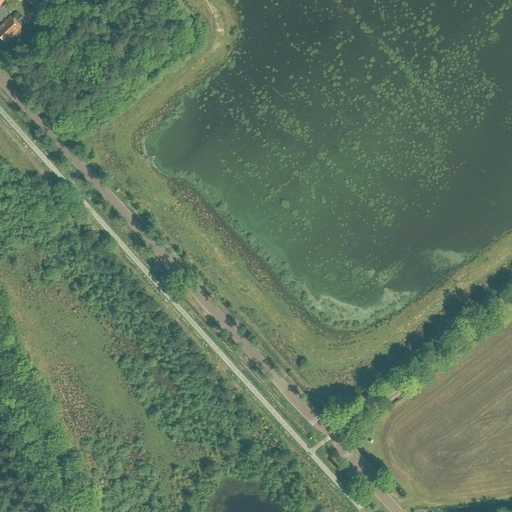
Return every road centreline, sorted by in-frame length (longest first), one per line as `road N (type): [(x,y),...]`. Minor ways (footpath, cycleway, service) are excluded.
road 1 (tertiary): [(333,434),(0,78)]
road 2 (tertiary): [(333,434),(511,297)]
